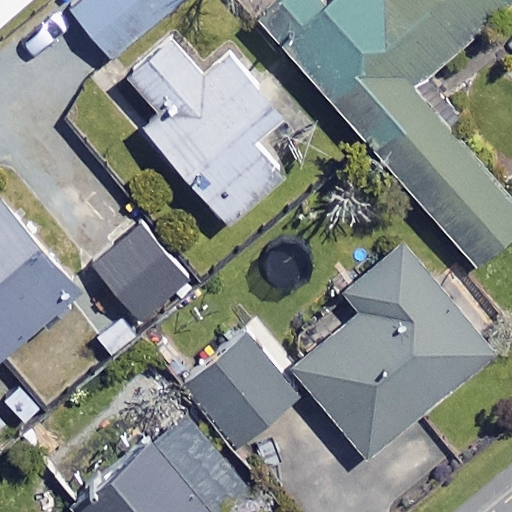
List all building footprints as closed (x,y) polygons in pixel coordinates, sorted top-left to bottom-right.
[(0,0),(0,17),(21,0),(0,0)] [(168,0),(65,0),(107,51),(168,0)] [(258,0),(249,8),(467,257),(511,217),(511,199),(407,79),(497,0),(258,0)] [(199,63),(164,24),(117,65),(150,103),(133,118),(217,214),(272,165),(240,129),(270,102),(220,45),(199,63)] [(0,345),(71,283),(0,203),(0,345)] [(181,278),(137,223),(88,262),(132,317),(181,278)] [(490,345),(399,230),(336,280),(352,299),(282,354),(357,450),(490,345)] [(288,385),(238,324),(176,376),(226,437),(288,385)] [(50,461),(74,489),(53,507),(57,511),(231,511),(254,492),(177,401),(130,441),(106,413),(50,461)]
